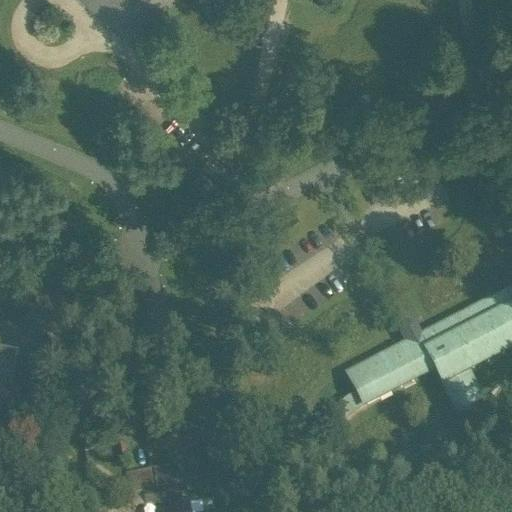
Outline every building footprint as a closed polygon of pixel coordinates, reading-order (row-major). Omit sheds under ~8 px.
[(74,0),(82,6),(85,3),(131,44),(171,0),(74,0)] [(57,11),(68,21),(71,18),(60,8),(57,11)] [(415,330),(403,336),(408,346),(348,377),(358,395),(352,399),(347,402),(342,406),(337,410),(333,415),(329,420),(326,425),(323,431),(333,436),(336,431),(338,428),(342,423),(345,420),(350,416),(354,412),(357,410),(363,406),(364,407),(434,370),(451,404),(453,406),(456,408),(459,409),(463,410),(467,409),(470,407),(473,404),(474,401),(475,399),(475,397),(475,394),(465,374),(511,349),(511,303),(508,295),(420,340),(415,330)] [(11,380),(16,353),(0,350),(0,408),(16,411),(22,382),(11,380)] [(37,418),(21,415),(14,445),(30,449),(37,418)] [(179,488),(166,490),(169,503),(181,500),(179,488)] [(169,503),(166,490),(142,494),(144,507),(169,503)]
